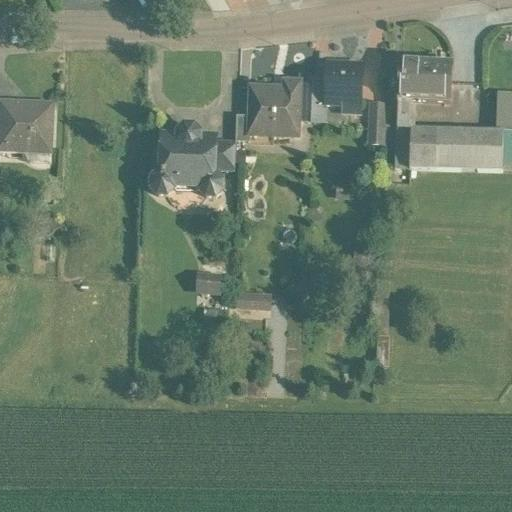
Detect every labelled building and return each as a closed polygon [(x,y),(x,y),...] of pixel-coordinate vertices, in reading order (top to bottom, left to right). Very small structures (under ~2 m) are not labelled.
[(452,67),(400,65),(399,78),(391,78),(390,94),(398,94),(398,103),(412,104),(451,106),(452,67)] [(362,69),(327,67),(326,85),(326,108),(360,109),(362,69)] [(283,92),(249,91),(248,120),(247,139),(249,139),(299,140),(301,86),(283,85),(283,92)] [(313,85),(311,126),(326,127),(326,108),(326,85),(313,85)] [(503,134),(412,132),(413,112),(411,112),(412,104),(398,103),(396,172),(502,175),(503,134)] [(53,112),(23,110),(23,106),(0,105),(0,155),(27,156),(27,152),(51,153),(53,112)] [(386,106),(371,106),(370,147),(385,147),(386,106)] [(248,120),(236,119),(236,145),(249,145),(249,139),(247,139),(248,120)] [(194,131),(185,131),(178,137),(178,141),(163,140),(161,178),(159,178),(152,184),(152,193),(158,199),(167,199),(174,193),(174,189),(200,190),(200,194),(206,201),(215,201),(221,195),(222,186),(216,180),(213,180),(214,172),(215,146),(215,142),(199,142),(200,137),(194,131)] [(235,147),(215,146),(214,172),(234,173),(235,147)] [(390,199),(354,199),(354,215),(390,215),(390,199)] [(220,281),(202,279),(200,295),(218,297),(220,281)] [(273,315),(272,295),(237,297),(238,316),(273,315)]
